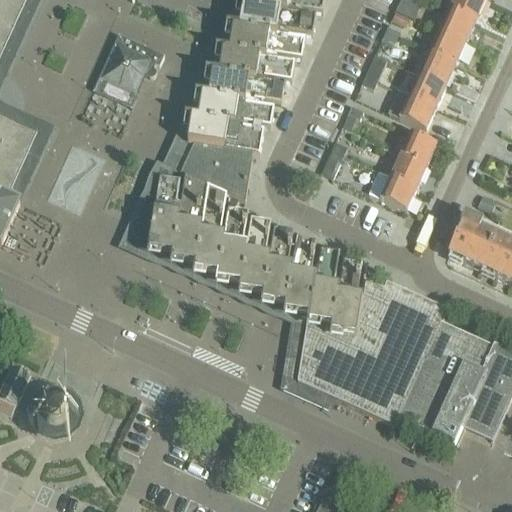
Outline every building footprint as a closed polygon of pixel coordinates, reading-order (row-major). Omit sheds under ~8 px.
[(0,64),(29,0),(0,0),(0,251),(20,208),(8,203),(37,139),(15,128),(11,132),(7,134),(3,137),(0,137),(0,64)] [(383,294),(365,286),(367,270),(347,266),(348,261),(324,256),(324,250),(301,246),(302,239),(278,236),(279,230),(256,226),(256,220),(243,217),(252,160),(259,160),(263,137),(269,137),(273,114),(280,114),(284,91),(290,92),(294,69),(300,69),(304,46),(311,46),(314,22),(322,23),(325,0),(329,0),(332,0),(331,0),(256,0),(255,13),(249,12),(245,35),(239,34),(235,58),(229,57),(224,81),(219,81),(215,104),(208,103),(204,127),(197,126),(193,150),(176,186),(160,183),(148,256),(171,260),(170,266),(184,268),(194,270),(193,276),(217,280),(216,286),(240,290),(239,297),(262,301),(262,307),(285,310),(284,317),(308,321),(301,364),(285,361),(282,381),(394,431),(397,426),(404,428),(404,432),(407,430),(413,433),(413,436),(416,435),(421,437),(422,441),(426,439),(431,441),(433,445),(436,444),(440,445),(441,448),(444,447),(449,450),(450,452),(453,451),(455,452),(459,443),(462,442),(460,439),(464,433),(491,446),(511,400),(511,361),(440,329),(446,316),(386,289),(383,294)] [(413,8),(417,1),(414,0),(402,0),(401,3),(413,8)] [(475,26),(485,5),(474,0),(454,0),(448,13),(475,26)] [(465,48),(475,27),(475,26),(448,13),(438,36),(465,48)] [(397,43),(401,35),(389,29),(385,38),(397,43)] [(455,70),(465,48),(438,36),(428,58),(455,70)] [(394,52),(397,43),(385,38),(381,46),(394,52)] [(153,75),(155,69),(159,71),(164,61),(119,40),(98,86),(135,104),(145,82),(149,84),(152,84),(155,82),(155,79),(155,77),(153,75)] [(445,92),(455,70),(428,58),(418,79),(445,92)] [(380,78),(386,65),(375,60),(365,81),(377,87),(382,79),(380,78)] [(435,114),(445,92),(418,79),(408,101),(435,114)] [(373,96),(377,87),(365,81),(361,90),(373,96)] [(425,135),(435,114),(408,101),(398,123),(425,135)] [(359,125),(363,117),(351,111),(348,119),(359,125)] [(426,172),(436,150),(409,137),(399,160),(426,172)] [(344,158),(347,153),(334,147),(330,156),(343,162),(344,158)] [(332,184),(342,164),(347,166),(350,161),(344,158),(343,162),(330,156),(320,179),(332,184)] [(416,194),(426,172),(399,160),(389,182),(416,194)] [(406,216),(416,194),(389,182),(379,204),(406,216)] [(477,212),(491,218),(496,207),(482,201),(477,212)] [(511,248),(479,234),(481,229),(464,222),(460,231),(461,232),(448,261),(511,290),(511,248)] [(0,417),(10,422),(29,380),(11,373),(0,397),(0,417)] [(72,424),(72,421),(72,419),(71,417),(70,415),(69,413),(68,412),(66,410),(64,409),(63,408),(61,407),(59,407),(57,406),(54,406),(52,407),(50,407),(48,408),(47,409),(45,410),(43,412),(42,413),(41,415),(40,417),(39,419),(39,421),(39,423),(39,425),(40,427),(40,429),(41,432),(43,434),(45,436),(47,437),(49,438),(52,439),(54,440),(57,439),(60,439),(62,438),(64,437),(67,435),(68,433),(70,431),(71,429),(72,426),(72,424)] [(345,511),(343,506),(333,501),(321,505),(318,511),(345,511)]
